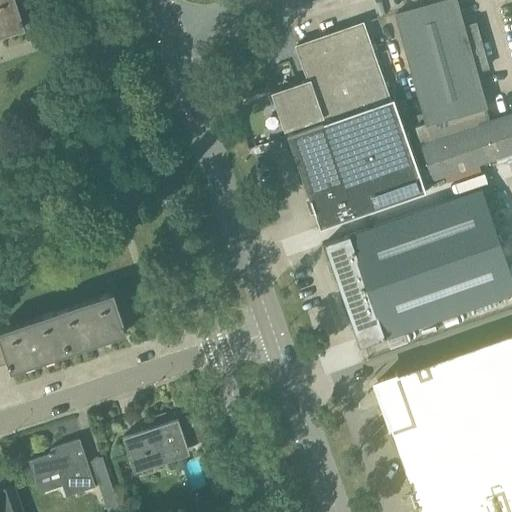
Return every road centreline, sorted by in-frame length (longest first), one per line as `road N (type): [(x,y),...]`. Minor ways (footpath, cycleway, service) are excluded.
road 1 (secondary): [(272,331),(167,34)]
road 2 (residential): [(0,422),(272,331)]
road 3 (secondary): [(334,511),(272,331)]
road 4 (unclassified): [(284,0),(167,34)]
